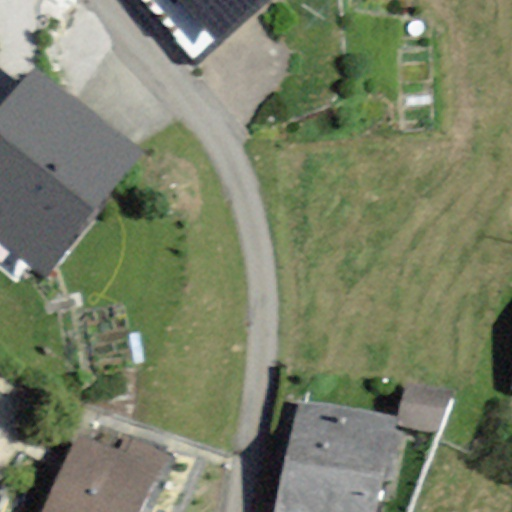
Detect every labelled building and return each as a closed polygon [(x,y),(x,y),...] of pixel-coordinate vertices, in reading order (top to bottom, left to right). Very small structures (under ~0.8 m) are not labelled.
[(169,0),(217,49),(268,0),(169,0)] [(0,245),(44,281),(141,159),(34,74),(25,86),(2,67),(0,69),(0,245)] [(396,432),(439,439),(445,401),(402,394),(396,432)] [(274,511),(373,511),(393,428),(299,406),(274,511)] [(140,511),(160,461),(120,445),(115,460),(70,442),(42,511),(140,511)]
